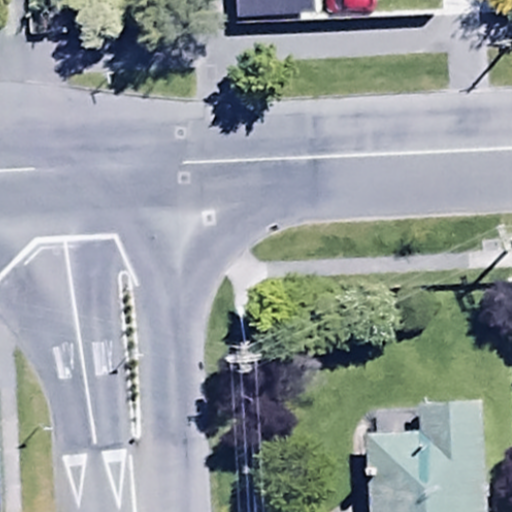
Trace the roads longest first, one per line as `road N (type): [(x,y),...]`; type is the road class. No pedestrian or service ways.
road 1 (unclassified): [(511,134),(111,155)]
road 2 (tertiary): [(111,155),(132,511)]
